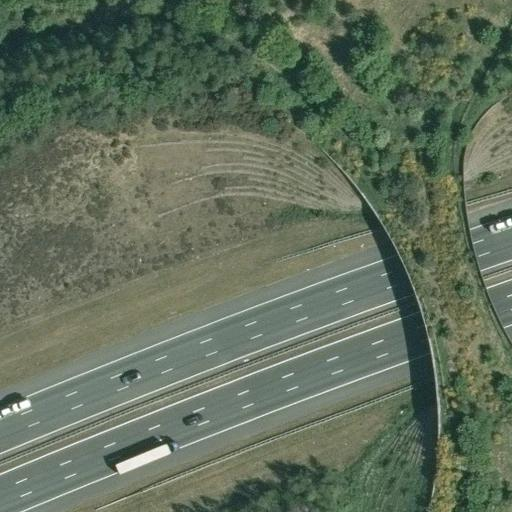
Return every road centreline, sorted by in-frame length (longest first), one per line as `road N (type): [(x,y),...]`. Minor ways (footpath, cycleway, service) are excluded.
road 1 (motorway): [(0,499),(286,383),(511,303)]
road 2 (motorway): [(511,238),(0,431)]
